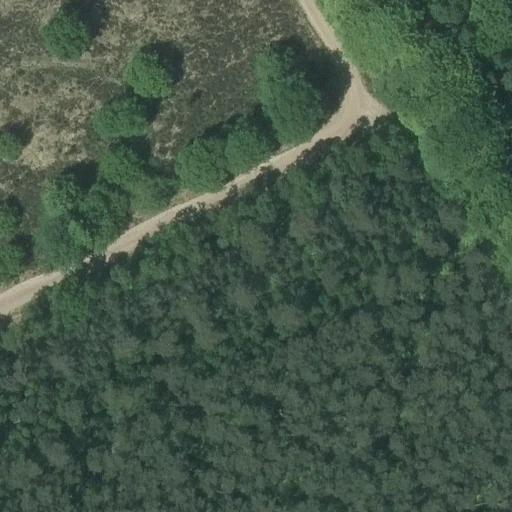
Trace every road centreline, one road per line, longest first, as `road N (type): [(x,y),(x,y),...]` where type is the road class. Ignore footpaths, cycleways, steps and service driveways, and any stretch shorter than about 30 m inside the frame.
road 1 (track): [(0,303),(338,134),(360,114),(364,98),(305,0)]
road 2 (track): [(511,145),(489,110),(462,95),(437,95),(397,114),(360,114)]
